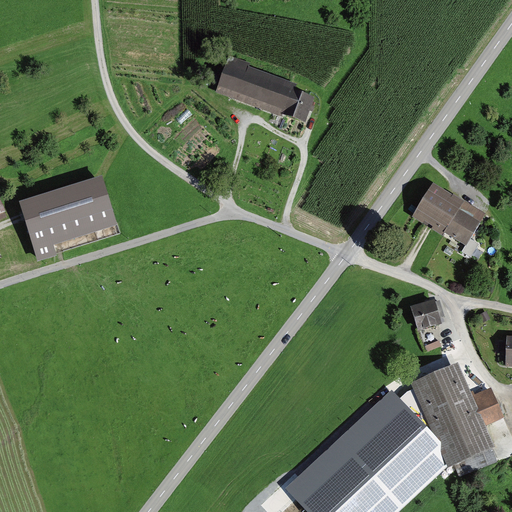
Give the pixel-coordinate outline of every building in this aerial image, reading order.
[(302,128),(311,103),(291,95),(293,90),(246,71),(248,66),(227,58),(213,93),(278,119),(302,128)] [(101,181),(23,205),(41,263),(56,259),(52,247),(115,228),(101,181)] [(471,241),(486,216),(434,184),(411,219),(444,240),(447,235),(467,247),(471,241)] [(479,246),(471,241),(467,247),(463,252),(471,257),(479,246)] [(435,304),(411,311),(418,334),(442,326),(435,304)] [(472,396),(458,366),(412,386),(391,391),(286,489),(306,511),(399,511),(447,468),(460,463),(466,476),(499,461),(486,430),(505,421),(490,388),(472,396)]
